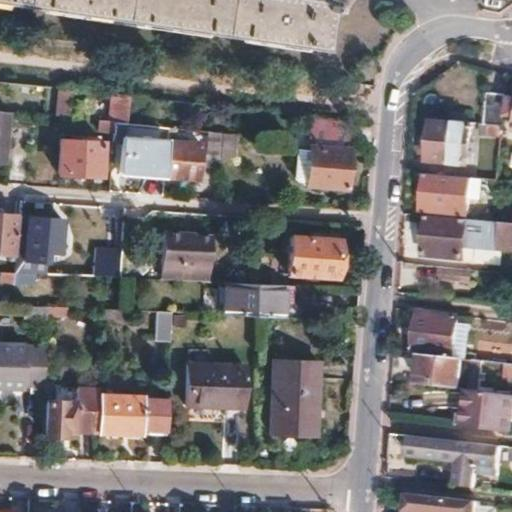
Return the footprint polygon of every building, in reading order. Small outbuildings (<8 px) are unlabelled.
[(309,0),(0,0),(321,47),(328,10),(335,11),(336,4),(309,0)] [(480,124),(479,133),(487,134),(486,136),(501,138),(505,94),(487,92),(484,125),(480,124)] [(110,94),(107,121),(113,121),(124,122),(126,96),(110,94)] [(310,115),(307,140),(346,144),(348,119),(310,115)] [(98,120),(97,131),(112,133),(113,121),(107,121),(98,120)] [(430,121),(427,159),(464,163),(468,123),(430,121)] [(204,130),(202,160),(217,161),(219,131),(204,130)] [(219,131),(217,161),(233,162),(234,133),(219,131)] [(123,137),(121,173),(162,176),(165,143),(165,141),(123,137)] [(58,140),(55,173),(97,176),(100,143),(58,140)] [(165,143),(162,176),(197,178),(199,145),(165,143)] [(308,145),(305,184),(345,187),(348,149),(308,145)] [(480,147),(477,178),(497,180),(500,149),(480,147)] [(425,173),(422,209),(467,213),(471,177),(425,173)] [(16,214),(16,216),(48,218),(49,202),(17,200),(16,214)] [(0,213),(0,252),(12,253),(13,242),(16,216),(16,214),(0,213)] [(425,214),(422,254),(461,257),(463,243),(479,245),(482,219),(425,214)] [(12,258),(11,272),(33,273),(82,275),(82,266),(56,265),(56,261),(44,260),(48,218),(16,216),(13,242),(22,243),(21,258),(12,258)] [(511,223),(501,222),(498,251),(511,253),(511,223)] [(161,232),(157,279),(204,281),(207,238),(190,236),(190,233),(161,232)] [(288,235),(284,273),(333,276),(336,238),(288,235)] [(92,267),(92,276),(117,277),(120,248),(93,246),(92,267)] [(82,266),(82,275),(92,276),(92,267),(82,266)] [(0,271),(0,302),(8,303),(10,287),(11,272),(0,271)] [(11,272),(10,287),(32,288),(33,273),(11,272)] [(221,282),(218,314),(259,316),(280,317),(282,286),(248,284),(221,282)] [(43,305),(43,321),(62,322),(63,306),(43,305)] [(98,308),(98,322),(128,324),(129,310),(124,310),(98,308)] [(153,311),(152,342),(167,342),(168,312),(153,311)] [(417,311),(412,353),(421,354),(461,358),(465,359),(469,327),(456,326),(458,316),(417,311)] [(0,343),(0,386),(21,387),(23,345),(0,343)] [(421,354),(418,383),(458,387),(461,358),(421,354)] [(268,405),(267,433),(306,434),(307,409),(314,409),(316,360),(270,359),(269,378),(275,378),(274,405),(268,405)] [(503,363),(502,375),(511,375),(511,363),(507,363),(503,363)] [(185,365),(183,406),(240,408),(242,367),(185,365)] [(40,399),(39,435),(62,436),(62,430),(94,431),(95,393),(95,387),(73,386),(73,400),(40,399)] [(511,393),(467,388),(464,414),(469,415),(467,427),(508,432),(511,396),(511,393)] [(95,393),(94,431),(140,433),(140,428),(149,429),(150,398),(141,398),(141,395),(95,393)] [(150,398),(149,429),(165,429),(166,399),(150,398)] [(409,436),(407,435),(405,457),(456,463),(454,486),(472,488),(474,488),(475,473),(498,476),(501,446),(409,436)] [(406,494),(403,511),(474,511),(475,501),(406,494)]
